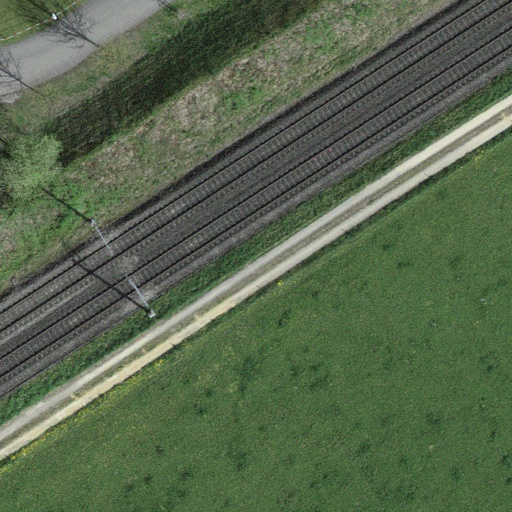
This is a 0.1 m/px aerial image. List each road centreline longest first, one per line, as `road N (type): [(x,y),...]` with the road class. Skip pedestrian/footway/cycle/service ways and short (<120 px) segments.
road 1 (track): [(0,450),(511,113)]
road 2 (unclassified): [(135,0),(47,56),(0,73)]
